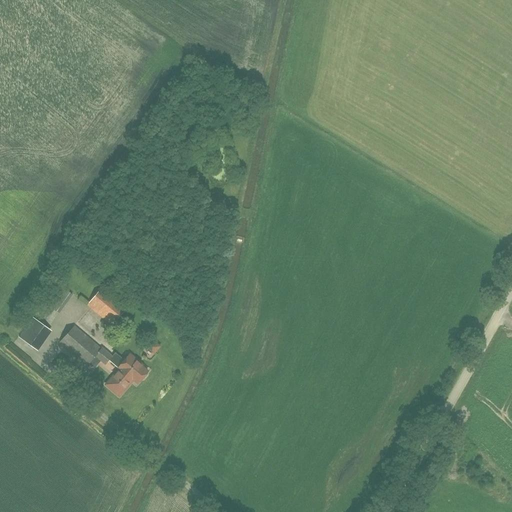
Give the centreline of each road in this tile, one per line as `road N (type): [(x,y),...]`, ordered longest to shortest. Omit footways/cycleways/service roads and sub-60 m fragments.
road 1 (unknown): [(215,511),(46,366),(46,345),(67,311)]
road 2 (unclassified): [(391,511),(511,293)]
